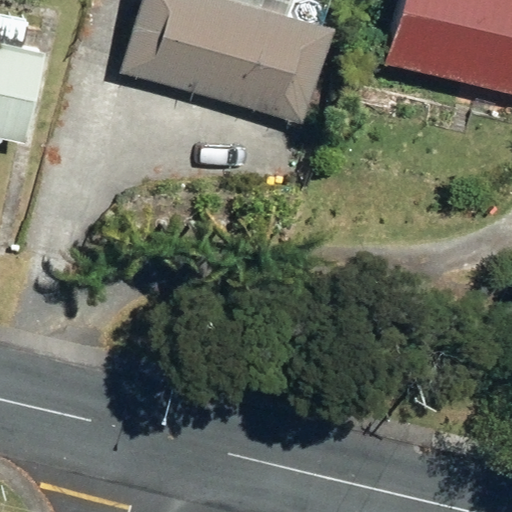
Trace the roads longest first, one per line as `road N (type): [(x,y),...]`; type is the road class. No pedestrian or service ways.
road 1 (secondary): [(475,511),(149,435)]
road 2 (secondary): [(149,435),(0,401)]
